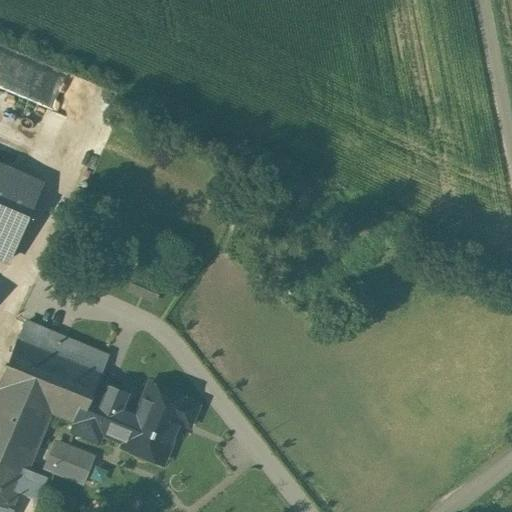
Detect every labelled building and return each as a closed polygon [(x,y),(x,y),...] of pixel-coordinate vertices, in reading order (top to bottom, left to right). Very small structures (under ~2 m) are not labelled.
[(0,171),(0,256),(33,186),(0,171)] [(106,357),(24,323),(17,338),(100,372),(106,357)] [(0,377),(0,505),(10,509),(51,412),(75,422),(78,423),(89,398),(100,372),(17,338),(0,377)] [(135,417),(104,404),(93,429),(100,432),(124,442),(124,444),(161,460),(178,420),(187,424),(195,406),(186,402),(187,399),(149,383),(135,417)] [(104,404),(89,398),(78,423),(75,422),(72,430),(89,438),(93,429),(104,404)] [(100,432),(93,429),(89,438),(97,441),(100,432)] [(50,468),(92,486),(106,456),(64,437),(50,468)]
